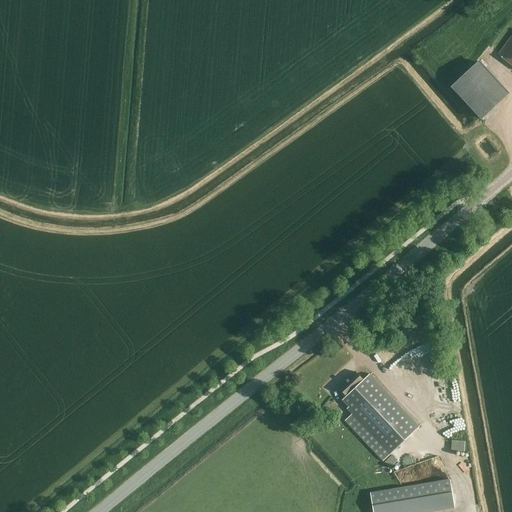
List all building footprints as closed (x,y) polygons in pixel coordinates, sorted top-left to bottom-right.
[(511,34),(498,54),(511,64),(511,34)] [(451,87),(481,120),(510,93),(479,60),(451,87)] [(356,372),(339,389),(347,397),(344,400),(350,407),(348,408),(353,414),(345,421),(383,462),(420,428),(370,374),(364,380),(356,372)] [(465,442),(452,440),(451,450),(464,452),(465,442)] [(385,462),(390,468),(398,460),(392,455),(385,462)] [(374,511),(429,511),(456,508),(451,479),(371,491),(374,511)]
